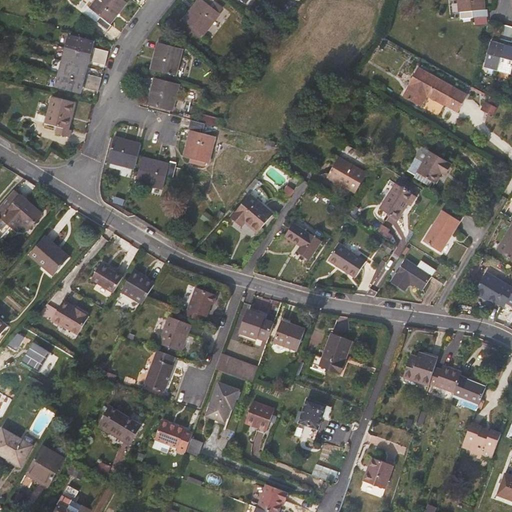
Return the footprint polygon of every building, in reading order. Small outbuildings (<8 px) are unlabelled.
[(100,17),(96,22),(107,32),(112,26),(110,25),(127,3),(122,0),(96,0),(90,9),(100,17)] [(214,1),(213,0),(199,0),(183,20),(203,36),(220,14),(210,6),(214,1)] [(483,0),(458,0),(459,13),(472,12),(473,18),(488,17),(487,10),(484,11),(483,0)] [(506,41),(509,28),(503,26),(499,39),(506,41)] [(90,55),(94,42),(69,35),(65,49),(90,55)] [(498,71),(504,46),(490,42),(484,67),(498,71)] [(183,50),(158,44),(152,71),(176,76),(183,50)] [(511,74),(511,71),(511,47),(504,46),(498,71),(511,74)] [(87,68),(90,55),(65,49),(62,61),(87,68)] [(106,59),(108,52),(94,49),(93,56),(106,59)] [(106,59),(93,56),(91,62),(105,66),(106,59)] [(83,81),(87,68),(62,61),(59,75),(83,81)] [(420,69),(403,97),(414,104),(421,93),(445,106),(455,88),(420,69)] [(80,94),(83,81),(59,75),(56,88),(80,94)] [(101,79),(88,75),(86,82),(99,85),(101,79)] [(179,85),(154,79),(148,106),(172,112),(179,85)] [(98,91),(99,85),(86,82),(85,88),(98,91)] [(75,104),(51,98),(44,124),(57,127),(55,134),(69,138),(71,131),(69,130),(75,104)] [(191,131),(184,158),(209,164),(216,137),(203,134),(205,125),(191,121),(189,130),(191,131)] [(141,145),(115,138),(108,163),(135,170),(141,145)] [(346,145),(328,177),(355,193),(374,161),(346,145)] [(416,159),(424,163),(431,152),(423,148),(416,159)] [(424,163),(416,159),(408,172),(416,176),(417,173),(441,187),(448,174),(454,177),(459,169),(453,166),(454,165),(431,152),(424,163)] [(169,165),(143,158),(137,183),(163,190),(167,176),(173,178),(176,164),(170,163),(169,165)] [(396,184),(380,209),(397,219),(407,204),(409,206),(416,196),(396,184)] [(305,192),(341,212),(345,205),(310,185),(305,192)] [(256,188),(231,217),(242,227),(246,223),(258,233),(274,215),(263,205),(268,200),(268,199),(266,195),(264,193),(256,188)] [(41,214),(16,191),(0,208),(0,225),(0,226),(6,219),(20,230),(26,223),(31,226),(41,214)] [(460,222),(443,211),(424,242),(441,252),(460,222)] [(295,223),(286,237),(300,247),(296,252),(310,261),(322,242),(295,223)] [(511,226),(497,251),(511,260),(511,226)] [(71,256),(47,235),(32,253),(44,264),(47,261),(58,271),(71,256)] [(340,244),(329,260),(356,278),(366,262),(340,244)] [(406,260),(391,282),(406,291),(411,284),(423,291),(436,271),(421,261),(417,267),(406,260)] [(113,293),(123,278),(101,265),(92,281),(113,293)] [(156,282),(136,270),(124,291),(145,303),(156,282)] [(511,288),(486,273),(475,292),(495,304),(496,303),(504,307),(507,303),(511,294),(511,288)] [(208,317),(213,304),(215,305),(219,297),(196,288),(185,316),(202,322),(204,316),(208,317)] [(74,311),(63,304),(61,307),(73,314),(74,311)] [(76,338),(87,319),(74,311),(73,314),(61,307),(50,325),(60,331),(61,329),(76,338)] [(266,343),(275,320),(248,309),(239,332),(266,343)] [(192,325),(168,317),(158,344),(182,352),(192,325)] [(306,329),(282,320),(274,343),(297,351),(306,329)] [(352,341),(332,333),(320,367),(343,376),(347,363),(344,362),(352,341)] [(25,363),(43,372),(56,348),(38,338),(25,363)] [(165,392),(176,366),(173,365),(176,357),(157,350),(145,384),(165,392)] [(430,385),(435,368),(438,359),(425,355),(423,359),(418,358),(412,356),(405,377),(430,385)] [(254,380),(258,368),(221,356),(216,370),(253,383),(254,380)] [(455,393),(461,378),(462,373),(444,367),(443,371),(435,368),(430,385),(455,393)] [(113,383),(115,375),(103,371),(99,378),(113,383)] [(477,410),(486,388),(461,378),(455,393),(454,396),(460,398),(458,403),(477,410)] [(239,390),(219,384),(207,416),(225,422),(230,408),(232,408),(239,390)] [(328,406),(309,399),(297,430),(316,437),(328,406)] [(275,410),(254,402),(246,423),(267,430),(275,410)] [(142,426),(110,407),(98,426),(109,432),(111,431),(132,442),(142,426)] [(186,453),(193,433),(184,430),(184,429),(162,421),(155,440),(177,448),(176,452),(185,455),(186,453)] [(494,457),(502,434),(492,430),(490,435),(479,431),(481,426),(472,423),(463,446),(472,450),(470,454),(481,458),(483,453),(494,457)] [(32,446),(3,429),(0,435),(0,453),(21,466),(32,446)] [(47,488),(63,463),(40,450),(26,473),(39,480),(38,483),(47,488)] [(394,466),(372,458),(364,481),(386,489),(394,466)] [(511,500),(511,477),(507,475),(505,479),(502,488),(499,496),(511,500)] [(502,488),(505,479),(499,477),(496,485),(502,488)] [(272,511),(281,511),(290,493),(267,484),(257,506),(272,511)] [(90,511),(91,511),(69,499),(72,493),(65,489),(57,502),(60,504),(54,511),(90,511)]
